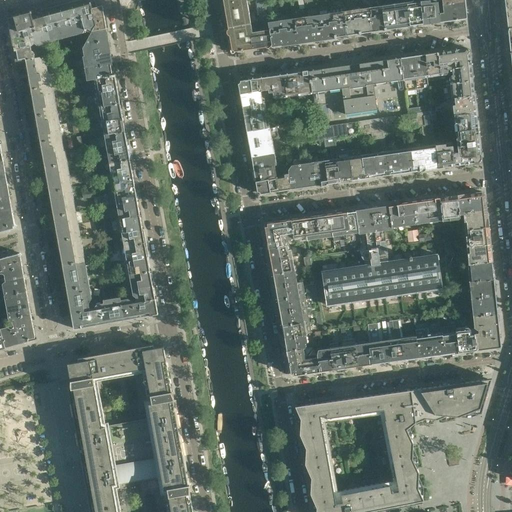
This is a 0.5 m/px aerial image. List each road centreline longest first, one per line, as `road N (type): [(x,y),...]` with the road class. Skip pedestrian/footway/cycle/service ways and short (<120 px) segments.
road 1 (residential): [(114,0),(171,325)]
road 2 (residential): [(488,30),(221,69)]
road 3 (residential): [(248,215),(503,177)]
road 4 (residential): [(511,363),(281,396)]
road 5 (residential): [(54,349),(13,122)]
road 6 (residential): [(171,325),(206,511)]
road 7 (residential): [(281,396),(248,215)]
road 8 (residential): [(248,215),(221,69)]
road 9 (residential): [(488,30),(503,177)]
road 10 (residential): [(511,372),(484,506)]
